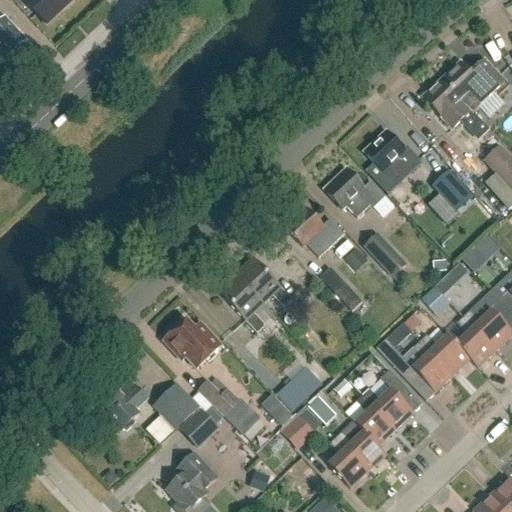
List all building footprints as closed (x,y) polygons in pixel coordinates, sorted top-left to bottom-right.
[(47,26),(74,0),(27,0),(25,2),(47,26)] [(19,52),(27,44),(0,15),(0,49),(9,60),(12,58),(14,60),(21,53),(19,52)] [(461,103),(460,104),(473,117),(474,116),(496,96),(499,100),(509,90),(493,72),(484,62),(470,75),(461,65),(442,83),(461,103)] [(442,83),(423,101),(442,121),(453,132),(461,124),(475,139),(477,137),(481,141),(490,133),(474,116),(473,117),(460,104),(461,103),(442,83)] [(386,135),(364,155),(374,166),(365,174),(387,198),(421,165),(407,150),(403,154),(386,135)] [(511,195),(511,161),(499,148),(482,164),(494,176),(511,195)] [(364,191),(346,172),(323,193),(342,213),(346,209),(357,221),(371,207),(373,210),(385,200),(370,185),(364,191)] [(448,175),(432,189),(455,214),(471,200),(448,175)] [(409,217),(424,233),(435,222),(420,207),(409,217)] [(323,229),(306,210),(284,230),(303,250),(306,247),(318,261),(344,237),(330,222),(323,229)] [(392,281),(406,268),(377,236),(362,250),(392,281)] [(487,240),(476,251),(489,265),(501,254),(487,240)] [(367,263),(359,254),(347,265),(355,274),(367,263)] [(235,278),(263,307),(272,298),(284,311),(292,303),(280,291),(281,290),(253,261),(235,278)] [(452,275),(437,290),(445,298),(470,275),(461,266),(452,275)] [(511,293),(510,296),(503,302),(511,311),(511,310),(511,273),(511,275),(511,276),(511,293)] [(254,316),(263,307),(235,278),(217,295),(245,324),(246,323),(258,336),(265,328),(254,316)] [(351,314),(361,305),(342,285),(332,294),(351,314)] [(430,314),(443,302),(433,291),(420,303),(430,314)] [(463,320),(496,354),(511,339),(511,335),(491,313),(480,324),(470,313),(463,320)] [(413,319),(405,326),(411,332),(419,324),(413,319)] [(478,371),(496,354),(463,320),(457,326),(467,336),(456,346),(456,347),(470,362),(478,371)] [(194,333),(186,323),(179,329),(175,329),(170,333),(170,338),(163,344),(182,364),(185,361),(196,372),(221,349),(200,327),(194,333)] [(456,347),(456,346),(448,338),(437,348),(427,338),(420,344),(453,378),(470,362),(456,347)] [(453,378),(420,344),(402,361),(393,351),(385,342),(376,351),(393,369),(412,389),(421,381),(435,395),(453,378)] [(307,370),(277,397),(294,414),(323,387),(307,370)] [(362,398),(395,433),(413,416),(400,401),(408,393),(389,373),(380,381),(390,392),(379,403),(369,392),(362,398)] [(221,397),(208,384),(198,394),(212,408),(224,419),(240,404),(227,391),(221,397)] [(335,393),(342,400),(351,391),(344,384),(335,393)] [(147,402),(134,388),(123,399),(119,395),(116,397),(112,396),(101,406),(103,410),(100,413),(120,435),(139,416),(136,413),(147,402)] [(175,432),(198,410),(190,402),(177,388),(154,410),(175,432)] [(198,394),(190,402),(198,410),(201,413),(204,416),(212,408),(198,394)] [(378,449),(395,433),(362,398),(356,404),(366,415),(355,425),(363,434),(378,449)] [(318,400),(308,410),(326,428),(336,418),(318,400)] [(240,404),(224,419),(244,438),(261,420),(242,401),(240,404)] [(277,402),(267,412),(283,429),(293,419),(277,402)] [(322,428),(305,410),(297,419),(314,436),(322,428)] [(197,450),(218,431),(204,416),(201,413),(180,432),(197,450)] [(297,453),(314,436),(297,419),(279,435),(297,453)] [(353,424),(336,440),(368,474),(386,457),(378,449),(363,434),(355,425),(353,424)] [(350,491),(368,474),(336,440),(329,446),(339,456),(328,467),(350,491)] [(203,511),(209,507),(203,500),(208,496),(204,492),(216,481),(194,456),(180,469),(185,475),(166,493),(178,505),(175,507),(175,511),(203,511)] [(303,473),(294,481),(308,496),(317,487),(303,473)] [(258,475),(252,491),(263,495),(269,480),(258,475)] [(511,511),(511,481),(509,479),(492,496),(507,511),(511,511)] [(507,511),(492,496),(474,511),(507,511)]
